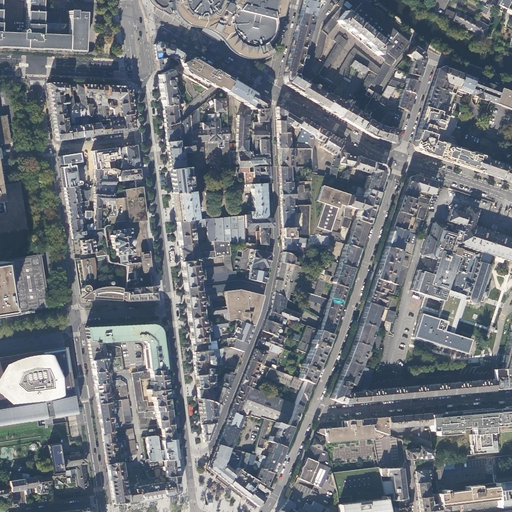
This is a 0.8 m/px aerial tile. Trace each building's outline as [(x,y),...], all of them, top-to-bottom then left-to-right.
[(21,34),(0,33),(0,48),(24,49),(24,50),(39,50),(66,51),(66,52),(82,52),(83,31),(84,13),(74,12),(74,11),(67,10),(67,13),(46,12),(42,12),(41,0),(25,0),(25,3),(26,4),(25,33),(21,33),(21,34)] [(198,30),(198,32),(201,33),(203,34),(205,34),(208,36),(210,37),(212,39),(215,41),(218,44),(221,42),(224,46),(227,49),(231,52),(235,55),(238,56),(241,57),(246,58),(252,58),(258,57),(263,56),(267,54),(271,51),(269,47),(271,45),(273,42),(276,37),(278,34),(278,31),(279,28),(279,25),(279,21),(278,17),(281,17),(284,0),(170,0),(171,5),(172,8),(174,13),(177,17),(179,20),(182,22),(185,24),(189,26),(193,27),(199,28),(198,30)] [(302,0),(301,5),(299,13),(308,16),(312,16),(316,18),(318,11),(326,0),(302,0)] [(356,0),(339,0),(336,5),(340,7),(386,45),(382,50),(395,60),(408,43),(391,28),(377,17),(356,0)] [(477,0),(476,3),(487,8),(490,0),(477,0)] [(498,0),(495,8),(499,10),(501,7),(505,9),(506,7),(509,0),(498,0)] [(386,45),(340,7),(337,11),(321,32),(327,37),(336,43),(318,74),(337,86),(338,85),(340,82),(342,79),(343,77),(353,61),(366,68),(371,71),(376,74),(384,62),(389,66),(395,60),(382,50),(386,45)] [(483,7),(480,12),(485,15),(488,9),(483,7)] [(483,37),(488,26),(483,23),(478,21),(477,23),(475,22),(476,20),(465,14),(464,16),(461,14),(462,12),(458,10),(457,12),(456,11),(452,21),(483,37)] [(308,34),(312,16),(308,16),(299,13),(297,20),(295,31),(308,34)] [(293,37),(306,40),(308,34),(295,31),(293,37)] [(327,37),(321,32),(314,58),(314,59),(315,61),(316,61),(317,61),(318,60),(323,53),(327,37)] [(306,40),(293,37),(292,44),(290,51),(285,72),(295,74),(297,74),(301,58),(303,58),(304,56),(302,56),(304,47),(306,40)] [(156,62),(157,71),(165,67),(167,58),(170,58),(173,46),(166,44),(158,41),(156,43),(154,45),(154,51),(156,61),(156,62)] [(173,60),(176,61),(182,54),(183,52),(182,51),(180,50),(173,46),(170,58),(169,62),(173,60)] [(415,48),(413,46),(406,55),(412,60),(408,74),(418,77),(422,65),(424,60),(422,54),(415,48)] [(177,62),(178,64),(187,60),(186,58),(186,57),(186,56),(182,54),(176,61),(177,62)] [(212,84),(222,75),(221,74),(217,72),(211,68),(206,66),(201,62),(196,60),(192,57),(188,60),(187,60),(178,64),(174,66),(177,71),(206,89),(212,84)] [(363,74),(366,68),(353,61),(343,77),(350,81),(356,69),(363,74)] [(388,70),(389,66),(384,62),(376,74),(374,78),(372,81),(370,84),(379,85),(388,70)] [(436,69),(431,87),(454,94),(456,91),(462,74),(451,70),(442,66),(436,69)] [(160,93),(161,106),(173,104),(172,94),(171,94),(169,83),(171,83),(170,78),(169,78),(168,75),(171,74),(168,69),(167,70),(157,75),(158,79),(160,93)] [(295,76),(295,74),(285,72),(284,73),(284,78),(285,82),(287,83),(288,83),(288,84),(288,85),(289,86),(288,86),(290,88),(295,90),(299,93),(305,82),(299,78),(298,79),(298,77),(297,76),(295,76)] [(462,74),(456,91),(462,93),(463,92),(468,94),(474,78),(470,77),(462,74)] [(212,84),(220,89),(224,91),(230,80),(222,75),(212,84)] [(404,84),(390,80),(387,85),(394,88),(402,90),(413,94),(415,88),(417,82),(406,78),(404,84)] [(486,83),(474,78),(468,94),(493,103),(494,102),(499,88),(486,83)] [(236,84),(230,80),(224,91),(223,92),(226,94),(226,97),(227,97),(229,97),(230,95),(243,103),(243,104),(251,108),(253,94),(236,84)] [(315,103),(322,92),(315,87),(316,86),(314,85),(313,86),(305,82),(299,93),(309,99),(315,103)] [(68,112),(66,97),(66,96),(63,96),(65,106),(66,108),(63,108),(64,112),(63,112),(60,96),(61,94),(64,94),(64,95),(66,95),(64,84),(56,83),(47,83),(46,83),(47,86),(51,112),(51,115),(63,114),(65,113),(68,113),(68,112)] [(66,96),(66,97),(71,96),(70,91),(72,91),(72,90),(76,90),(75,84),(64,84),(66,95),(66,96)] [(71,96),(66,97),(68,112),(85,110),(87,117),(93,116),(97,115),(98,120),(108,119),(108,117),(108,107),(107,105),(94,104),(93,107),(91,107),(84,106),(84,104),(82,84),(75,84),(76,90),(76,95),(78,95),(79,103),(72,105),(71,96)] [(95,85),(82,84),(84,104),(90,104),(91,107),(93,107),(94,104),(94,98),(95,85)] [(94,98),(94,104),(107,105),(106,102),(106,101),(105,99),(105,86),(101,85),(100,98),(94,98)] [(394,88),(387,85),(380,96),(381,96),(386,100),(394,88)] [(106,102),(107,105),(108,107),(108,117),(113,117),(115,117),(132,114),(128,87),(105,86),(105,99),(115,99),(116,100),(117,106),(111,107),(111,102),(110,101),(106,102)] [(454,94),(431,87),(428,95),(427,100),(449,107),(454,94)] [(511,92),(499,88),(494,102),(511,108),(511,92)] [(176,104),(184,103),(178,89),(175,90),(175,97),(176,97),(177,100),(178,99),(178,102),(176,102),(176,104)] [(370,114),(373,108),(373,107),(380,96),(368,89),(367,90),(365,93),(364,95),(370,98),(363,110),(367,112),(365,116),(355,110),(348,122),(360,130),(370,114)] [(410,104),(413,94),(402,90),(397,107),(407,112),(410,104)] [(322,92),(315,103),(324,108),(331,97),(322,92)] [(349,107),(355,110),(364,96),(357,92),(357,93),(358,93),(354,99),(349,107)] [(259,97),(253,94),(251,108),(250,109),(252,109),(258,109),(266,109),(265,103),(265,102),(265,101),(264,101),(259,97)] [(338,97),(332,94),(331,97),(324,108),(332,113),(336,116),(337,116),(344,104),(343,103),(336,99),(338,97)] [(374,108),(384,114),(387,109),(391,103),(386,100),(381,96),(374,108)] [(196,123),(196,109),(189,115),(191,146),(191,152),(192,166),(193,191),(193,192),(204,191),(202,147),(198,147),(198,141),(208,140),(208,141),(220,140),(228,140),(227,128),(219,128),(218,113),(218,112),(226,111),(226,101),(224,101),(223,98),(213,99),(214,112),(214,114),(207,114),(207,119),(207,123),(200,123),(196,123)] [(344,104),(337,116),(342,119),(348,122),(355,110),(349,107),(348,106),(347,106),(348,105),(349,102),(346,100),(344,104)] [(417,130),(415,136),(417,142),(419,141),(420,142),(428,138),(431,131),(430,131),(431,127),(434,128),(440,130),(444,117),(443,116),(444,115),(445,114),(449,107),(427,100),(425,105),(422,113),(420,119),(417,130)] [(164,128),(164,129),(166,129),(166,127),(166,126),(176,122),(174,107),(179,107),(176,104),(173,104),(161,106),(162,113),(164,128)] [(276,114),(276,119),(278,119),(282,120),(284,113),(285,108),(280,105),(275,107),(276,114)] [(266,116),(266,109),(258,109),(258,114),(256,114),(256,118),(252,118),(252,121),(252,122),(261,122),(266,122),(266,116)] [(85,110),(68,112),(68,113),(69,117),(70,123),(73,123),(72,120),(81,118),(82,125),(70,127),(72,139),(89,136),(87,120),(88,120),(87,117),(85,110)] [(278,121),(276,121),(277,133),(285,133),(285,125),(286,124),(294,128),(298,121),(288,115),(284,113),(282,120),(282,121),(278,121)] [(65,127),(63,114),(51,115),(55,141),(72,139),(70,127),(70,126),(65,127)] [(113,117),(108,117),(108,119),(108,124),(107,134),(134,131),(132,120),(132,114),(115,117),(115,120),(113,120),(113,117)] [(386,127),(392,117),(388,114),(387,116),(383,122),(381,127),(375,125),(372,123),(376,117),(370,114),(360,130),(370,136),(380,139),(386,127)] [(99,126),(98,120),(97,115),(93,116),(93,121),(96,120),(96,122),(95,122),(95,124),(90,124),(89,122),(89,120),(88,120),(87,120),(89,136),(102,135),(99,126)] [(184,147),(191,146),(189,115),(181,121),(184,147)] [(0,144),(9,144),(5,116),(0,116),(0,232),(25,229),(18,183),(0,185),(0,144)] [(300,117),(298,121),(294,128),(298,131),(300,127),(302,129),(296,140),(301,142),(308,142),(308,144),(295,144),(295,148),(313,149),(314,138),(315,126),(306,120),(300,117)] [(261,122),(252,122),(252,128),(252,131),(252,135),(252,139),(267,140),(267,136),(267,130),(265,130),(265,131),(261,131),(261,122)] [(107,134),(108,124),(99,126),(102,135),(107,134)] [(166,129),(164,129),(166,142),(166,143),(166,149),(179,147),(178,139),(181,139),(180,132),(178,133),(178,131),(177,125),(166,129)] [(323,131),(315,126),(314,138),(318,140),(322,142),(319,147),(334,155),(330,173),(335,174),(337,164),(338,153),(341,147),(342,142),(336,138),(323,131)] [(386,127),(380,139),(392,143),(396,131),(386,127)] [(285,133),(277,133),(277,140),(277,148),(289,148),(289,133),(285,133)] [(417,148),(418,151),(421,152),(419,147),(421,146),(421,145),(420,142),(419,141),(417,142),(415,136),(413,141),(414,140),(415,144),(412,145),(414,149),(417,148)] [(480,137),(477,146),(479,146),(488,149),(490,143),(491,141),(480,137)] [(267,140),(252,139),(251,151),(250,155),(268,154),(268,149),(267,140)] [(470,155),(471,152),(470,151),(467,150),(467,151),(465,150),(465,149),(463,148),(462,149),(436,141),(436,140),(432,139),(431,141),(430,141),(421,145),(421,146),(419,147),(421,152),(434,157),(447,161),(466,167),(468,162),(469,162),(471,156),(470,155)] [(499,146),(490,143),(488,149),(497,152),(499,146)] [(136,149),(135,145),(120,147),(122,159),(123,159),(124,154),(126,154),(128,158),(124,158),(121,168),(122,168),(122,171),(139,169),(138,163),(136,149)] [(169,169),(183,167),(182,163),(181,153),(191,152),(191,146),(184,147),(179,147),(166,149),(167,157),(168,166),(169,169)] [(93,170),(111,169),(110,162),(115,161),(115,159),(121,158),(122,159),(120,147),(118,148),(104,149),(99,150),(91,151),(93,170)] [(348,152),(341,147),(338,153),(337,164),(344,166),(345,163),(350,165),(349,171),(345,170),(342,178),(341,177),(339,181),(347,183),(349,177),(352,168),(351,168),(354,159),(347,156),(348,152)] [(289,148),(277,148),(278,163),(278,167),(292,167),(292,158),(293,158),(293,155),(292,155),(291,148),(289,148)] [(251,151),(245,151),(235,150),(228,151),(229,168),(239,168),(248,167),(252,167),(269,167),(268,162),(268,154),(250,155),(251,151)] [(476,160),(478,155),(471,152),(470,155),(471,156),(469,162),(468,162),(466,167),(472,169),(475,160),(476,160)] [(77,153),(58,156),(59,165),(64,164),(65,167),(59,168),(62,187),(76,185),(78,185),(79,184),(79,183),(79,182),(78,182),(78,181),(77,181),(76,181),(75,181),(73,166),(68,167),(67,164),(74,163),(78,162),(77,158),(77,153)] [(485,157),(478,155),(476,160),(475,160),(472,169),(480,172),(485,159),(485,157)] [(355,156),(354,159),(351,168),(352,168),(365,173),(368,173),(371,163),(360,159),(355,156)] [(503,165),(485,159),(480,172),(489,175),(499,178),(503,166),(503,165)] [(378,165),(371,163),(368,173),(365,173),(367,173),(366,175),(367,175),(366,180),(365,179),(364,182),(349,177),(347,183),(352,185),(357,187),(364,189),(375,193),(382,172),(382,170),(382,169),(381,168),(381,167),(380,166),(379,165),(378,165)] [(190,191),(193,191),(192,166),(183,167),(169,169),(170,176),(172,194),(190,191)] [(511,168),(503,166),(499,178),(506,180),(511,182),(511,168)] [(236,173),(237,185),(250,184),(258,184),(258,177),(263,177),(263,178),(269,178),(269,176),(269,167),(252,167),(252,172),(248,172),(248,167),(239,168),(239,173),(236,173)] [(296,175),(296,167),(292,167),(278,167),(279,175),(279,183),(290,182),(289,170),(292,170),(292,175),(296,175)] [(239,173),(239,168),(229,168),(230,185),(237,185),(236,173),(239,173)] [(101,169),(93,170),(93,178),(95,180),(94,182),(94,185),(93,187),(93,194),(111,196),(112,194),(112,191),(113,187),(119,171),(112,169),(111,169),(105,169),(101,169)] [(122,171),(120,171),(118,176),(119,181),(134,179),(134,183),(129,183),(129,188),(139,187),(141,187),(140,181),(139,171),(139,169),(122,171)] [(347,183),(339,181),(335,179),(335,178),(329,177),(324,176),(316,175),(311,175),(311,181),(310,205),(309,235),(327,236),(327,239),(328,239),(334,241),(336,237),(337,237),(339,233),(336,232),(338,227),(340,228),(341,226),(344,217),(343,216),(344,209),(346,206),(345,206),(352,185),(347,183)] [(415,190),(431,195),(434,183),(422,179),(412,176),(406,179),(401,196),(412,199),(415,190)] [(290,182),(279,183),(280,195),(280,206),(292,206),(292,198),(294,198),(293,190),(291,190),(291,182),(290,182)] [(258,184),(250,184),(251,211),(247,211),(248,214),(248,219),(266,218),(264,183),(258,184)] [(76,185),(62,187),(64,195),(65,204),(87,201),(87,191),(82,191),(82,199),(78,200),(76,186),(76,185)] [(357,187),(352,185),(345,206),(346,206),(344,209),(343,216),(344,217),(350,219),(351,210),(352,208),(355,209),(358,209),(355,220),(365,224),(375,193),(364,189),(361,200),(359,198),(354,197),(357,187)] [(123,190),(112,191),(112,194),(123,193),(123,197),(112,198),(110,213),(106,219),(104,220),(105,221),(103,223),(103,224),(113,223),(116,223),(143,219),(142,208),(141,205),(139,187),(129,188),(123,189),(123,190)] [(192,207),(190,191),(172,194),(173,207),(175,222),(194,220),(193,215),(193,211),(196,211),(195,207),(192,207)] [(111,196),(93,194),(93,205),(93,224),(92,230),(99,229),(100,227),(100,214),(99,214),(99,208),(100,208),(100,205),(100,204),(106,204),(104,218),(106,219),(110,213),(112,198),(112,196),(111,196)] [(412,201),(412,199),(401,196),(396,211),(407,215),(408,211),(409,211),(410,207),(412,201)] [(87,201),(65,204),(66,211),(68,220),(83,218),(90,217),(90,211),(85,212),(85,213),(81,214),(81,215),(78,216),(77,206),(81,205),(82,206),(87,206),(87,201)] [(422,220),(428,204),(417,201),(417,202),(417,204),(421,205),(421,207),(419,207),(416,218),(422,220)] [(309,235),(310,205),(296,206),(296,209),(296,213),(302,213),(302,231),(297,230),(297,233),(297,238),(298,238),(300,238),(303,239),(308,239),(309,239),(309,235)] [(292,206),(280,206),(281,216),(281,228),(292,227),(292,223),(292,218),(293,218),(294,215),(292,215),(292,209),(296,209),(296,206),(292,206)] [(491,255),(511,262),(511,238),(475,227),(472,226),(473,223),(477,210),(467,207),(465,214),(450,209),(446,221),(457,224),(461,225),(455,244),(460,245),(480,252),(480,253),(478,260),(475,259),(475,258),(474,258),(473,259),(474,259),(473,261),(473,262),(471,267),(471,266),(471,267),(470,271),(469,272),(470,272),(469,273),(468,277),(466,282),(464,282),(464,281),(464,282),(463,281),(463,282),(461,289),(460,290),(461,290),(461,291),(461,290),(463,290),(462,294),(461,294),(461,295),(461,296),(462,296),(462,295),(466,296),(466,299),(466,300),(467,300),(468,302),(469,303),(471,303),(471,304),(472,304),(472,303),(474,303),(475,303),(475,302),(477,300),(480,301),(480,302),(481,302),(482,301),(482,302),(483,301),(482,301),(483,297),(484,297),(484,298),(485,298),(485,297),(490,302),(492,301),(493,303),(496,302),(497,305),(499,304),(503,292),(502,290),(499,292),(497,286),(487,283),(488,278),(489,278),(489,277),(488,277),(490,273),(490,272),(491,268),(492,268),(492,267),(492,265),(493,265),(493,264),(488,263),(491,255)] [(402,230),(407,215),(396,211),(391,226),(402,230)] [(248,219),(248,214),(242,215),(213,218),(214,241),(227,242),(244,243),(244,228),(259,227),(266,227),(271,227),(271,218),(266,218),(248,219)] [(350,219),(344,217),(341,226),(348,228),(350,219)] [(83,218),(68,220),(68,224),(70,233),(74,233),(90,230),(92,230),(93,224),(79,226),(79,224),(81,224),(81,223),(84,223),(83,218)] [(194,220),(175,222),(176,226),(177,234),(177,238),(178,245),(191,244),(190,229),(206,227),(207,242),(212,241),(214,241),(213,218),(194,220)] [(357,249),(365,224),(355,220),(353,220),(345,245),(357,249)] [(116,223),(113,223),(114,231),(110,232),(111,238),(110,238),(111,249),(114,249),(115,255),(114,255),(114,256),(117,256),(118,264),(127,266),(127,264),(130,264),(129,262),(126,263),(125,254),(132,254),(132,246),(131,236),(130,237),(130,236),(129,230),(117,231),(116,223)] [(441,239),(455,244),(461,225),(457,224),(453,235),(442,231),(444,226),(433,223),(429,235),(434,237),(433,242),(432,242),(432,243),(433,243),(438,244),(439,245),(440,245),(439,244),(441,239)] [(404,231),(402,230),(391,226),(384,246),(397,251),(404,231)] [(416,231),(419,232),(420,228),(413,226),(412,230),(409,229),(408,233),(409,233),(415,235),(416,231)] [(267,245),(266,227),(259,227),(260,233),(256,233),(256,244),(267,245)] [(292,227),(281,228),(281,234),(282,237),(294,238),(294,233),(294,231),(293,231),(292,227)] [(90,230),(74,233),(74,236),(74,238),(89,236),(89,234),(91,234),(90,230)] [(410,255),(415,235),(409,233),(408,236),(411,237),(409,243),(407,242),(404,253),(410,255)] [(416,271),(410,291),(442,301),(439,313),(443,315),(447,321),(453,318),(459,320),(461,314),(467,311),(464,305),(466,299),(466,296),(462,295),(462,296),(461,296),(461,295),(461,294),(462,294),(463,290),(461,290),(461,291),(461,290),(460,290),(461,289),(463,282),(463,281),(464,282),(464,281),(464,282),(466,282),(468,277),(469,273),(467,272),(458,269),(451,291),(446,289),(457,256),(459,249),(460,245),(455,244),(441,239),(439,244),(440,245),(439,245),(438,244),(433,243),(432,243),(432,242),(433,242),(434,237),(429,235),(429,236),(427,235),(420,255),(433,260),(434,258),(437,259),(433,272),(422,269),(421,272),(416,271)] [(297,238),(294,238),(282,237),(282,242),(282,249),(295,250),(295,245),(296,245),(297,244),(298,238),(297,238)] [(92,239),(79,241),(81,254),(94,252),(92,239)] [(334,244),(334,241),(328,239),(325,260),(330,262),(332,256),(334,244)] [(227,242),(214,241),(212,241),(213,251),(199,253),(198,249),(196,247),(194,247),(194,243),(191,244),(178,245),(180,261),(193,260),(223,256),(229,255),(227,242)] [(345,245),(344,244),(338,264),(350,268),(357,249),(345,245)] [(401,286),(410,255),(404,253),(397,251),(384,246),(373,278),(387,283),(393,265),(397,266),(399,271),(395,284),(401,286)] [(0,280),(4,310),(13,309),(42,304),(33,248),(0,253),(0,280)] [(268,263),(271,253),(250,249),(247,263),(250,264),(247,279),(264,283),(266,272),(263,272),(264,267),(267,268),(268,263)] [(473,253),(459,249),(457,256),(461,257),(458,269),(467,272),(471,258),(474,258),(475,258),(475,259),(478,260),(480,253),(475,252),(474,254),(473,254),(473,253)] [(292,258),(287,254),(282,252),(281,258),(280,262),(294,265),(295,262),(291,261),(292,258)] [(232,271),(229,255),(223,256),(224,266),(199,269),(199,270),(200,278),(205,277),(205,275),(232,271)] [(87,292),(92,290),(93,286),(94,281),(95,275),(95,269),(95,263),(93,258),(81,260),(84,279),(85,285),(83,286),(82,287),(81,288),(81,290),(82,291),(84,292),(86,292),(87,292)] [(193,260),(180,261),(182,275),(183,287),(197,285),(196,280),(200,279),(200,278),(199,270),(195,271),(193,260)] [(150,272),(149,262),(148,262),(142,262),(130,264),(127,264),(127,266),(126,273),(134,273),(135,280),(126,280),(126,289),(134,288),(151,286),(150,272)] [(294,265),(280,262),(277,276),(278,277),(277,280),(276,280),(273,292),(286,299),(287,299),(289,290),(290,290),(292,283),(290,283),(291,280),(292,280),(296,266),(294,265)] [(344,288),(350,268),(338,264),(332,282),(329,281),(330,276),(323,274),(322,276),(322,280),(325,281),(333,284),(344,288)] [(235,271),(232,271),(205,275),(205,277),(200,278),(200,279),(196,280),(197,285),(198,294),(202,294),(223,291),(238,289),(262,295),(262,292),(263,289),(260,287),(240,282),(205,286),(205,282),(233,278),(236,276),(235,271)] [(387,283),(373,278),(369,290),(381,294),(382,291),(388,293),(391,284),(387,283)] [(319,296),(325,281),(322,280),(318,279),(313,294),(314,294),(319,296)] [(339,303),(344,288),(333,284),(328,299),(339,303)] [(197,285),(183,287),(185,302),(187,318),(201,316),(199,305),(204,305),(205,305),(204,302),(204,297),(202,297),(202,294),(198,294),(197,285)] [(92,290),(92,298),(120,301),(121,288),(120,288),(115,287),(109,286),(103,287),(99,288),(92,290)] [(133,291),(125,291),(124,301),(137,300),(140,300),(154,299),(154,293),(153,291),(153,286),(151,286),(134,288),(133,291)] [(262,295),(238,289),(223,291),(224,299),(225,306),(227,320),(234,319),(237,320),(252,326),(257,313),(259,308),(262,295)] [(92,298),(92,290),(86,293),(80,298),(81,299),(88,300),(91,300),(92,298)] [(381,294),(369,290),(366,302),(378,307),(383,308),(386,299),(380,297),(381,294)] [(286,299),(273,292),(272,297),(270,306),(269,311),(284,317),(300,323),(303,317),(297,315),(298,314),(282,308),(284,300),(284,301),(286,299)] [(314,294),(313,294),(307,292),(305,299),(311,301),(314,294)] [(333,321),(339,303),(328,299),(319,296),(314,294),(311,301),(323,305),(324,302),(326,303),(323,314),(324,314),(323,318),(333,321)] [(388,310),(394,312),(398,300),(391,298),(387,310),(388,310)] [(225,306),(224,299),(204,302),(205,305),(204,305),(204,309),(206,309),(225,306)] [(378,307),(366,302),(359,322),(372,326),(378,307)] [(226,320),(227,320),(225,306),(206,309),(206,313),(210,313),(210,314),(223,312),(224,320),(226,320)] [(388,310),(382,328),(388,332),(391,323),(394,312),(388,310)] [(284,317),(269,311),(267,316),(266,320),(281,325),(282,323),(283,319),(284,317)] [(201,316),(187,318),(189,331),(190,343),(206,341),(210,341),(208,322),(205,322),(205,321),(201,322),(201,316)] [(511,387),(511,316),(505,349),(503,356),(501,362),(504,363),(503,368),(500,369),(491,369),(491,373),(492,379),(493,389),(511,387)] [(329,334),(333,321),(323,318),(320,326),(318,325),(317,330),(329,334)] [(224,320),(208,322),(210,341),(218,340),(218,335),(220,335),(219,329),(218,329),(218,327),(227,326),(226,320),(224,320)] [(252,326),(237,320),(236,323),(235,323),(233,329),(233,330),(233,331),(234,331),(231,338),(245,344),(250,333),(252,326)] [(280,329),(281,325),(266,320),(263,326),(261,331),(272,335),(272,334),(277,335),(278,333),(279,333),(280,333),(281,332),(281,331),(281,330),(280,330),(280,329)] [(366,346),(372,326),(359,322),(353,341),(366,346)] [(123,326),(85,328),(87,341),(105,344),(105,342),(141,340),(141,341),(144,344),(148,371),(163,369),(158,332),(157,330),(156,328),(154,326),(153,325),(150,325),(148,325),(123,326)] [(317,330),(305,325),(296,349),(307,353),(303,364),(301,363),(300,367),(301,367),(297,378),(304,381),(309,383),(329,334),(317,330)] [(281,341),(283,337),(277,335),(272,334),(272,335),(271,338),(269,338),(268,343),(279,347),(280,343),(281,343),(281,341)] [(244,348),(245,344),(231,338),(226,339),(228,347),(230,347),(242,352),(244,348)] [(268,343),(258,339),(257,342),(256,346),(278,354),(280,354),(282,349),(279,347),(268,343)] [(105,344),(87,341),(88,348),(90,360),(103,359),(104,358),(102,349),(110,350),(111,358),(121,356),(119,347),(105,344)] [(206,341),(190,343),(191,352),(207,350),(206,341)] [(358,365),(366,346),(353,341),(345,360),(358,365)] [(0,424),(9,423),(37,419),(41,418),(44,418),(51,417),(52,416),(65,414),(75,413),(74,407),(73,397),(73,396),(72,391),(72,389),(71,388),(71,383),(70,376),(68,363),(65,347),(60,348),(41,350),(24,353),(23,353),(22,354),(21,354),(0,356),(0,424)] [(222,348),(211,349),(212,355),(205,355),(205,359),(206,364),(219,366),(222,348)] [(211,349),(207,350),(191,352),(191,353),(192,361),(205,359),(205,355),(212,355),(211,349)] [(260,363),(261,364),(265,353),(254,349),(252,355),(250,360),(260,363)] [(236,369),(240,356),(237,355),(236,359),(232,357),(229,367),(236,369)] [(104,358),(103,359),(104,369),(108,369),(109,373),(123,371),(121,356),(111,358),(104,358)] [(103,359),(90,360),(92,373),(92,376),(105,374),(109,373),(108,369),(104,369),(103,359)] [(206,364),(205,359),(192,361),(192,363),(194,375),(210,373),(210,372),(209,368),(207,368),(206,364)] [(260,363),(250,360),(248,366),(244,374),(254,378),(256,373),(260,363)] [(350,384),(358,365),(345,360),(337,379),(347,383),(350,384)] [(488,374),(491,373),(491,369),(491,365),(417,371),(417,373),(415,377),(418,379),(420,377),(423,379),(424,377),(427,379),(429,376),(431,378),(433,376),(436,378),(437,375),(440,377),(442,375),(444,377),(446,375),(449,377),(450,374),(453,376),(455,374),(458,376),(459,374),(462,375),(463,373),(466,375),(468,373),(471,375),(472,372),(475,374),(477,372),(479,374),(481,372),(484,374),(485,371),(488,374)] [(367,391),(367,390),(369,384),(371,376),(372,370),(369,369),(361,366),(358,372),(365,374),(361,389),(362,389),(367,391)] [(144,412),(155,410),(168,409),(165,388),(163,369),(148,371),(131,372),(137,412),(144,412)] [(304,381),(297,378),(292,376),(292,377),(272,369),(268,377),(289,386),(291,387),(296,389),(300,391),(304,381)] [(217,372),(210,372),(210,373),(194,375),(194,379),(195,388),(209,387),(211,386),(216,386),(216,385),(218,382),(211,382),(210,376),(217,375),(217,372)] [(231,382),(234,373),(228,372),(227,375),(224,373),(220,381),(229,385),(231,382)] [(256,384),(254,383),(258,374),(256,373),(254,378),(244,374),(243,378),(241,384),(255,389),(256,384)] [(396,379),(395,373),(374,375),(371,376),(369,384),(375,383),(378,381),(380,383),(382,380),(384,382),(387,379),(396,379)] [(105,374),(92,376),(93,380),(93,384),(106,382),(105,378),(105,374)] [(341,403),(365,401),(367,391),(362,389),(361,392),(344,393),(343,393),(347,383),(337,379),(329,398),(341,403)] [(365,401),(493,390),(493,389),(492,379),(367,390),(367,391),(365,401)] [(119,380),(112,381),(113,388),(113,391),(118,390),(120,396),(127,395),(125,384),(119,380)] [(228,389),(229,385),(220,381),(219,382),(218,382),(216,385),(228,389)] [(299,406),(309,383),(304,381),(300,391),(298,394),(294,404),(299,406)] [(106,382),(93,384),(94,386),(95,394),(108,392),(113,391),(113,388),(109,389),(108,387),(106,387),(105,383),(106,382)] [(255,389),(241,384),(237,393),(230,411),(244,416),(244,415),(254,418),(254,417),(264,419),(269,419),(276,421),(285,424),(294,404),(290,403),(255,389)] [(228,389),(216,385),(216,386),(211,386),(212,388),(212,389),(214,390),(218,392),(215,399),(213,398),(212,402),(211,402),(211,403),(221,406),(224,397),(228,389)] [(209,387),(195,388),(196,392),(197,398),(211,403),(211,402),(209,387)] [(108,392),(95,394),(95,396),(96,404),(107,402),(109,402),(108,392)] [(294,404),(298,394),(294,392),(290,403),(294,404)] [(211,403),(197,398),(199,414),(199,417),(210,415),(217,417),(219,411),(221,406),(211,403)] [(124,422),(131,421),(127,399),(121,400),(122,407),(124,422)] [(121,400),(112,401),(113,408),(122,407),(121,400)] [(107,402),(96,404),(98,417),(101,434),(112,432),(111,422),(110,417),(107,402)] [(291,426),(299,406),(294,404),(285,424),(291,426)] [(511,405),(428,413),(429,424),(430,431),(436,430),(436,435),(443,435),(443,432),(452,431),(452,434),(460,433),(459,429),(459,427),(466,427),(466,426),(466,425),(471,424),(471,426),(471,427),(472,434),(471,434),(472,445),(470,445),(470,450),(473,450),(473,453),(492,451),(492,448),(495,448),(494,448),(493,436),(492,432),(493,432),(492,424),(501,423),(501,425),(511,424),(511,405)] [(168,409),(155,410),(157,418),(158,432),(161,431),(162,440),(172,439),(168,412),(168,409)] [(155,410),(144,412),(144,415),(145,418),(152,417),(152,419),(157,418),(155,410)] [(244,416),(230,411),(227,418),(228,418),(225,425),(220,437),(219,438),(218,440),(219,441),(218,444),(229,447),(231,448),(244,416)] [(429,424),(428,413),(382,417),(383,433),(388,435),(388,427),(429,424)] [(216,420),(217,417),(210,415),(199,417),(199,420),(200,425),(214,423),(216,420)] [(383,433),(382,417),(370,418),(361,419),(360,425),(371,429),(383,433)] [(263,439),(269,419),(264,419),(259,437),(263,439)] [(360,425),(361,419),(346,421),(339,421),(340,427),(333,427),(318,428),(316,430),(316,432),(323,435),(324,439),(324,440),(372,437),(371,429),(360,425)] [(282,446),(291,426),(285,424),(276,421),(274,425),(278,427),(279,429),(278,432),(277,431),(276,434),(276,435),(275,437),(274,438),(269,436),(267,441),(272,443),(282,446)] [(211,431),(214,423),(200,425),(201,432),(202,442),(207,441),(211,431)] [(112,432),(101,434),(101,437),(103,445),(115,442),(123,441),(134,439),(133,432),(124,433),(125,436),(113,438),(112,432)] [(162,440),(155,440),(155,435),(145,437),(148,459),(146,459),(146,462),(174,458),(172,440),(172,439),(162,440)] [(326,452),(324,440),(324,439),(314,435),(310,445),(326,452)] [(418,445),(431,450),(432,450),(431,442),(411,435),(396,436),(396,438),(418,445)] [(134,439),(123,441),(124,448),(127,447),(129,461),(132,460),(136,455),(134,439)] [(115,442),(103,445),(104,452),(106,464),(118,462),(115,442)] [(80,494),(87,492),(83,463),(85,463),(84,453),(62,457),(60,458),(59,450),(58,443),(47,445),(51,472),(55,495),(70,493),(77,491),(80,490),(80,494)] [(276,461),(282,446),(272,443),(270,448),(269,447),(267,452),(268,452),(266,457),(276,461)] [(229,447),(218,444),(217,444),(212,455),(210,461),(207,467),(215,473),(217,475),(229,484),(240,470),(236,468),(239,457),(233,455),(234,453),(228,451),(229,447)] [(324,481),(329,470),(329,468),(326,452),(310,445),(296,477),(313,485),(320,488),(324,481)] [(420,459),(432,457),(431,450),(418,445),(419,450),(416,450),(416,456),(419,456),(420,459)] [(416,456),(416,450),(416,449),(404,449),(405,458),(413,458),(413,456),(416,456)] [(255,455),(241,451),(239,457),(236,468),(240,470),(249,475),(252,465),(253,460),(255,455)] [(266,457),(259,455),(258,457),(259,458),(258,462),(253,460),(252,465),(258,468),(272,473),(276,461),(266,457)] [(146,462),(145,462),(145,466),(148,470),(159,468),(160,474),(162,477),(165,476),(176,475),(175,464),(174,458),(146,462)] [(207,467),(210,461),(208,461),(205,470),(213,476),(215,473),(207,467)] [(118,462),(106,464),(106,467),(107,469),(108,481),(123,478),(122,477),(121,465),(120,462),(118,462)] [(378,468),(377,467),(330,473),(334,486),(335,491),(337,505),(337,511),(386,511),(386,508),(385,501),(384,499),(383,495),(383,494),(381,482),(380,475),(378,468)] [(148,470),(145,472),(149,478),(157,477),(160,474),(159,468),(148,470)] [(266,486),(272,473),(258,468),(254,479),(258,481),(266,486)] [(404,489),(401,468),(384,468),(384,476),(389,475),(390,481),(381,482),(383,494),(391,493),(392,500),(391,500),(391,501),(394,500),(398,500),(405,499),(404,489)] [(258,481),(254,479),(249,475),(240,470),(229,484),(245,497),(246,497),(258,481)] [(430,482),(428,470),(414,471),(415,476),(416,483),(427,482),(430,482)] [(22,479),(23,489),(24,494),(27,494),(26,489),(25,489),(25,488),(34,487),(34,488),(34,493),(37,492),(35,476),(27,478),(26,474),(21,473),(22,479)] [(166,484),(160,484),(162,495),(175,493),(176,492),(177,491),(177,490),(178,488),(177,480),(176,477),(176,475),(165,476),(166,484)] [(229,484),(217,475),(215,478),(226,487),(229,484)] [(13,480),(8,480),(9,492),(23,489),(22,479),(16,479),(16,476),(13,477),(13,480)] [(35,476),(37,492),(38,494),(44,493),(43,487),(45,487),(44,484),(48,483),(48,478),(35,476)] [(123,478),(108,481),(112,504),(114,503),(115,507),(120,506),(119,502),(123,502),(126,501),(124,489),(123,481),(126,480),(127,479),(127,477),(122,477),(123,478)] [(150,484),(136,486),(139,503),(157,500),(158,499),(159,499),(161,496),(161,495),(162,495),(160,484),(160,479),(157,477),(149,478),(150,484)] [(511,480),(494,483),(497,505),(497,507),(497,506),(498,505),(505,505),(507,504),(508,505),(509,505),(510,505),(511,505),(511,504),(511,480)] [(258,506),(271,489),(266,486),(258,481),(246,497),(258,506)] [(335,491),(334,486),(324,481),(320,488),(313,485),(307,498),(313,501),(326,508),(325,510),(324,511),(337,511),(337,505),(329,506),(327,505),(335,491)] [(427,482),(416,483),(417,491),(418,497),(429,496),(427,482)] [(128,488),(124,489),(126,501),(128,501),(129,505),(139,503),(136,486),(136,483),(128,484),(128,488)] [(497,505),(494,483),(465,487),(465,490),(451,492),(446,492),(446,490),(441,490),(441,493),(436,494),(437,499),(437,504),(438,506),(443,505),(452,504),(456,504),(462,503),(462,509),(478,507),(478,509),(479,509),(481,508),(481,507),(497,505)] [(245,497),(229,484),(226,487),(243,500),(245,497)] [(0,498),(9,497),(8,489),(0,489),(0,498)] [(438,511),(438,506),(437,504),(431,505),(430,504),(429,497),(430,497),(430,496),(429,496),(418,497),(419,511),(438,511)] [(292,502),(287,499),(277,511),(306,511),(302,509),(300,507),(297,511),(293,509),(292,511),(290,511),(289,511),(287,511),(293,503),(292,502)] [(407,511),(405,499),(398,500),(399,508),(392,509),(392,507),(386,508),(386,511),(407,511)] [(302,509),(306,511),(319,511),(321,508),(325,510),(326,508),(313,501),(311,506),(305,503),(302,509)]
